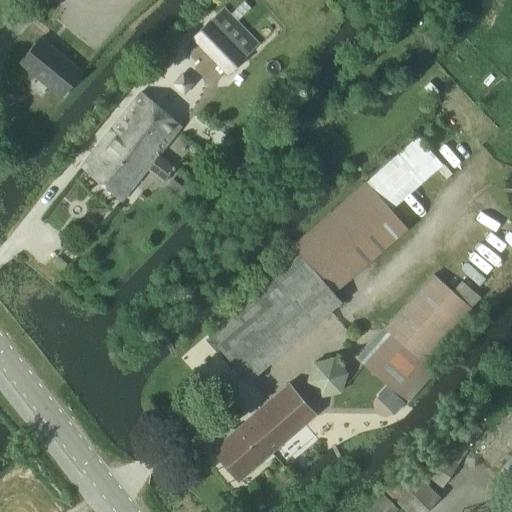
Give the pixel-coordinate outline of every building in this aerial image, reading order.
[(227,74),(257,44),(222,8),(208,22),(192,37),(227,74)] [(60,97),(80,72),(39,38),(18,63),(60,97)] [(158,154),(181,125),(141,93),(80,167),(120,201),(147,168),(163,181),(173,168),(158,154)] [(339,301),(332,293),(406,229),(364,182),(290,246),(299,255),(208,335),(248,381),(339,301)] [(423,363),(470,309),(432,275),(356,359),(384,385),(373,398),(394,418),(434,373),(423,363)] [(312,362),(306,382),(319,397),(340,393),(346,373),(332,358),(312,362)] [(238,480),(313,414),(287,384),(212,450),(238,480)] [(469,446),(481,431),(456,412),(444,427),(469,446)] [(442,487),(457,466),(466,452),(444,438),(435,451),(421,472),(442,487)] [(511,474),(511,455),(503,467),(511,474)] [(407,511),(422,511),(438,497),(409,468),(386,490),(407,511)] [(393,511),(397,509),(382,494),(369,508),(368,508),(364,511),(393,511)]
